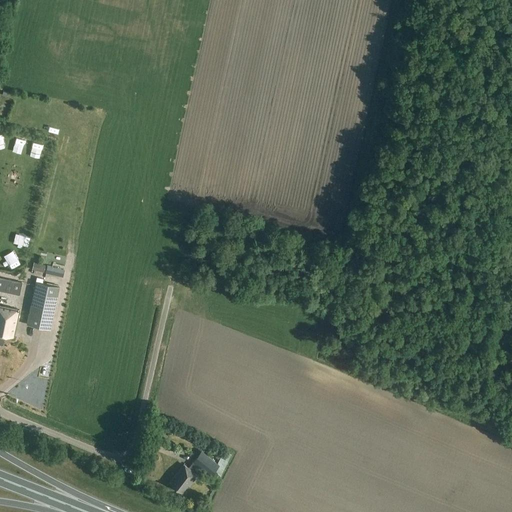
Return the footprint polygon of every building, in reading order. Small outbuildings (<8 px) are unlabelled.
[(34,262),(32,269),(44,272),(45,265),(37,263),(34,262)] [(0,288),(19,293),(22,281),(0,275),(0,288)] [(51,329),(59,286),(35,281),(27,324),(51,329)] [(13,336),(18,310),(0,305),(0,343),(2,344),(4,334),(13,336)] [(186,483),(190,486),(202,470),(210,476),(214,471),(220,476),(231,454),(223,450),(217,462),(201,450),(192,462),(193,463),(189,468),(183,463),(168,481),(180,491),(186,483)]
